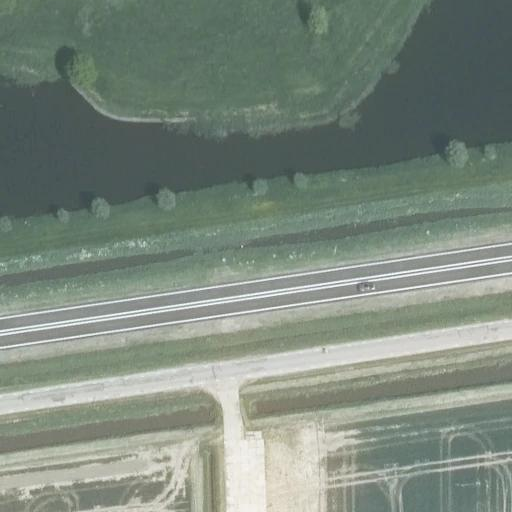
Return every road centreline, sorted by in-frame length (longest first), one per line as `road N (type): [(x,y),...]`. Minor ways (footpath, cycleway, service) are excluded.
road 1 (trunk): [(0,334),(511,259)]
road 2 (unclassified): [(0,409),(511,335)]
